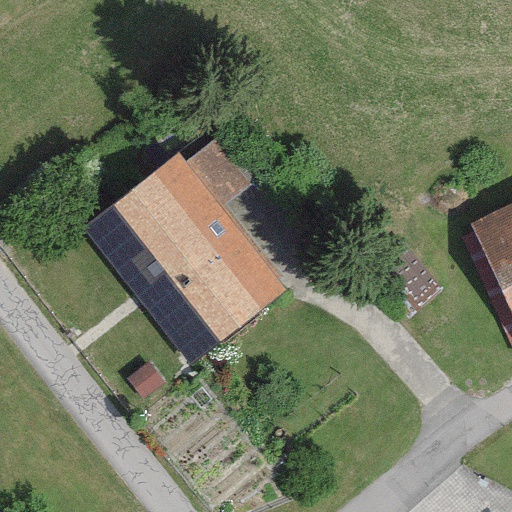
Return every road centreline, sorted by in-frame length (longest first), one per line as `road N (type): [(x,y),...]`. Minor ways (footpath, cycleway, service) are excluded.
road 1 (residential): [(169,511),(0,291)]
road 2 (unclassified): [(369,511),(511,397)]
